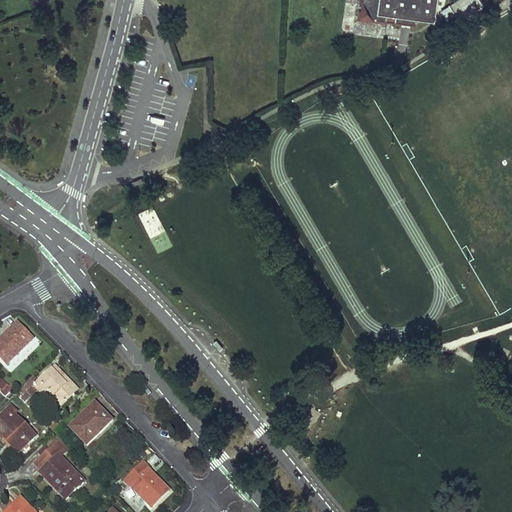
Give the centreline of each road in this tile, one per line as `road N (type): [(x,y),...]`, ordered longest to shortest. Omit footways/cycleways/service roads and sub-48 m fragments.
road 1 (tertiary): [(326,511),(207,366),(121,274),(74,238)]
road 2 (residential): [(210,502),(25,292)]
road 3 (tertiary): [(68,266),(240,476)]
road 4 (track): [(352,377),(213,147)]
road 5 (tertiary): [(54,222),(72,191),(123,0)]
